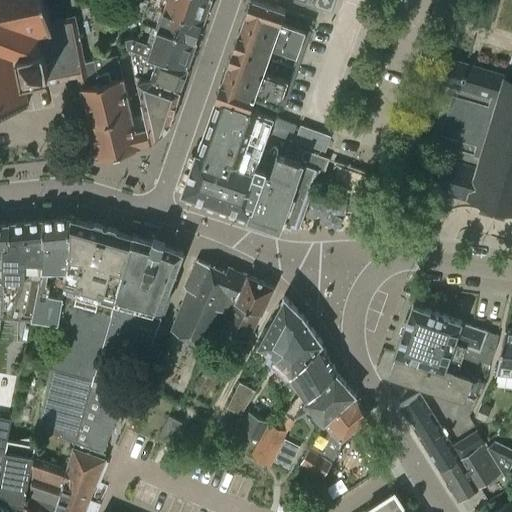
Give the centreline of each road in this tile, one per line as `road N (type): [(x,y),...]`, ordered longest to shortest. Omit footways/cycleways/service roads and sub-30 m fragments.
road 1 (residential): [(0,194),(81,192),(158,209),(231,0)]
road 2 (residential): [(417,458),(352,346),(350,316),(360,289),(377,270),(409,261),(511,273)]
road 3 (residential): [(232,511),(110,459)]
